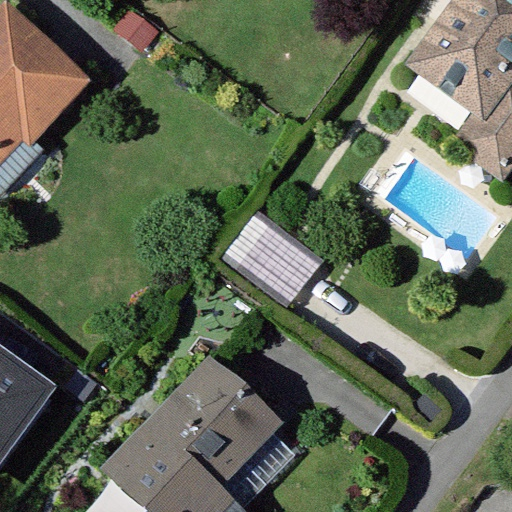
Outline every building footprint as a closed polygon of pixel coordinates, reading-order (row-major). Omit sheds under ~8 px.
[(511,0),(458,0),(416,61),(481,106),(457,141),(511,179),(511,178),(511,0)] [(88,86),(6,8),(0,13),(0,159),(29,129),(39,138),(88,86)] [(320,261),(255,212),(223,254),(288,303),(320,261)] [(0,339),(0,492),(73,392),(0,339)] [(282,427),(207,357),(106,463),(157,511),(239,511),(219,493),(282,427)]
